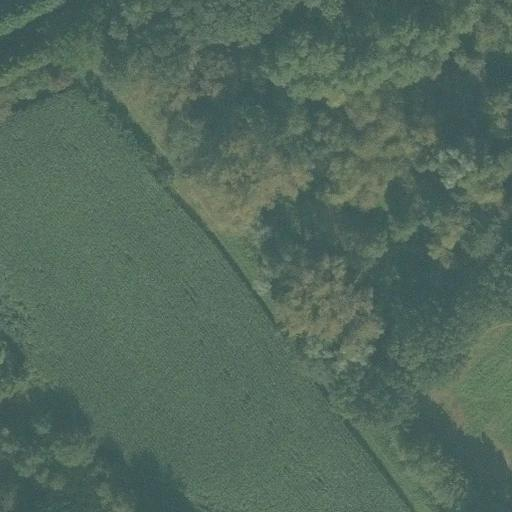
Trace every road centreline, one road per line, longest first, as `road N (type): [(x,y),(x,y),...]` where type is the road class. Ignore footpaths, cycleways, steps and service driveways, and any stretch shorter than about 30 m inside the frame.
road 1 (track): [(80,0),(133,103),(429,511)]
road 2 (track): [(0,105),(103,54),(148,0)]
